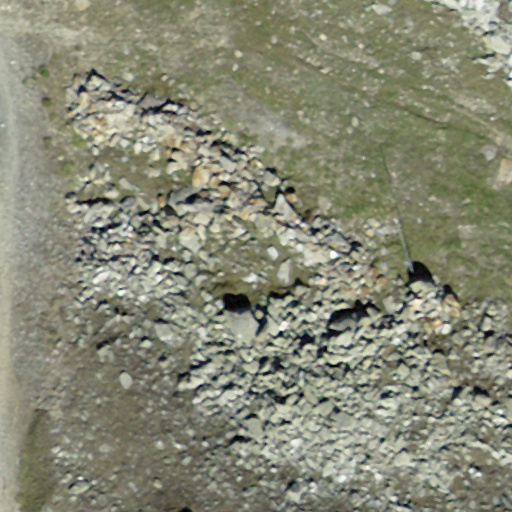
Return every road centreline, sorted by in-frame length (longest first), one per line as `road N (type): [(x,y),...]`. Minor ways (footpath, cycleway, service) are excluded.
road 1 (track): [(511,176),(471,143),(0,9)]
road 2 (track): [(0,245),(0,75)]
